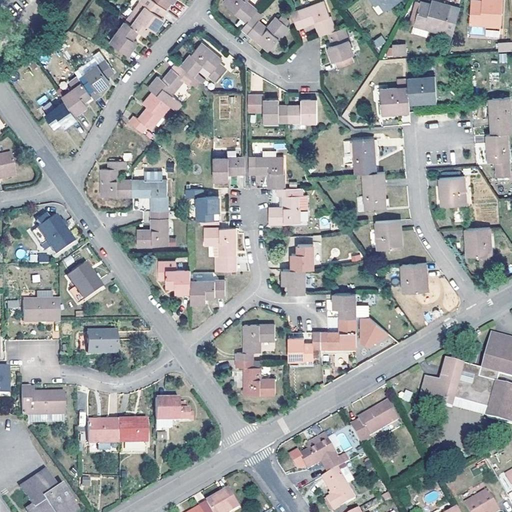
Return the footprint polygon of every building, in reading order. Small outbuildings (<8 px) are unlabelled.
[(140,31),(146,35),(151,27),(156,31),(165,18),(162,16),(167,9),(166,9),(154,0),(141,0),(126,21),(140,31)] [(154,0),(166,9),(171,3),(173,4),(176,0),(154,0)] [(226,0),(224,3),(248,22),(253,16),(258,10),(246,1),(246,0),(226,0)] [(373,0),(377,5),(379,2),(385,11),(400,0),(373,0)] [(503,0),(482,0),(482,1),(478,1),(472,0),(470,24),(502,26),(503,0)] [(415,25),(453,35),(460,8),(436,1),(435,5),(431,4),(422,1),(415,25)] [(316,21),(321,36),(330,32),(336,30),(326,2),(292,13),(298,28),(316,21)] [(263,14),(258,10),(253,16),(259,21),(263,14)] [(248,22),(243,28),(270,50),(289,27),(287,25),(290,22),(282,15),(279,19),(277,17),(267,29),(259,21),(253,16),(248,22)] [(134,40),(140,31),(126,21),(111,42),(128,55),(137,42),(134,40)] [(336,30),(330,32),(334,45),(329,47),(334,61),(337,61),(339,67),(353,62),(351,55),(354,54),(344,27),(336,30)] [(381,35),(372,41),(377,48),(386,43),(381,35)] [(511,41),(499,43),(499,51),(511,49),(511,41)] [(201,43),(182,66),(194,76),(197,72),(202,66),(211,73),(210,76),(216,80),(225,69),(219,64),(222,61),(201,43)] [(406,56),(406,44),(389,45),(390,57),(406,56)] [(92,83),(86,86),(93,97),(95,99),(101,95),(98,91),(110,82),(107,77),(114,72),(106,59),(85,73),(92,83)] [(159,76),(149,88),(153,92),(165,101),(184,78),(187,81),(194,86),(195,88),(201,82),(195,77),(194,76),(182,66),(178,63),(164,80),(159,76)] [(206,80),(198,73),(195,77),(201,82),(202,84),(206,80)] [(74,90),(63,97),(66,102),(76,114),(88,106),(86,102),(93,97),(86,86),(78,76),(70,83),(74,90)] [(407,78),(409,99),(425,98),(425,102),(437,101),(436,76),(407,78)] [(395,109),(410,108),(410,103),(409,99),(407,78),(397,79),(398,87),(381,88),(382,114),(395,113),(395,109)] [(192,89),(194,86),(187,81),(185,83),(192,89)] [(130,121),(143,132),(147,126),(151,129),(170,106),(165,101),(153,92),(144,104),(148,108),(139,119),(135,116),(130,121)] [(249,96),(249,110),(264,110),(264,121),(289,122),(288,106),(279,106),(279,100),(264,100),(263,95),(249,96)] [(507,133),(511,132),(511,122),(510,96),(489,98),(491,134),(507,133)] [(93,97),(86,102),(88,106),(96,101),(95,99),(93,97)] [(288,106),(289,122),(317,121),(317,100),(302,99),(302,106),(288,106)] [(76,114),(66,102),(46,115),(55,128),(60,124),(62,128),(65,127),(65,128),(78,119),(76,114)] [(511,175),(507,133),(491,134),(487,134),(489,161),(497,160),(501,160),(501,162),(497,163),(498,175),(511,175)] [(353,140),(356,173),(364,173),(377,172),(374,138),(353,140)] [(344,154),(352,153),(351,140),(343,141),(344,154)] [(249,174),(269,173),(269,188),(278,188),(284,188),(284,157),(277,158),(276,151),(263,151),(263,158),(249,157),(249,174)] [(0,155),(0,178),(15,176),(11,153),(5,155),(0,155)] [(246,174),(245,157),(214,158),(214,180),(229,180),(229,174),(246,174)] [(102,196),(133,196),(133,180),(119,181),(119,169),(125,169),(125,161),(110,161),(109,169),(102,168),(102,196)] [(377,172),(364,173),(366,209),(387,207),(384,172),(377,172)] [(254,176),(255,188),(266,187),(266,175),(254,176)] [(465,176),(443,177),(444,193),(440,193),(442,205),(467,204),(465,176)] [(152,211),(168,210),(167,181),(133,180),(133,196),(152,196),(152,211)] [(269,214),(269,223),(299,223),(300,208),(300,196),(303,196),(303,195),(303,188),(284,188),(278,188),(278,195),(280,195),(284,195),(284,207),(280,207),(269,207),(269,214)] [(201,221),(214,221),(214,212),(219,212),(219,196),(203,197),(203,189),(187,189),(187,197),(197,197),(197,221),(201,221)] [(303,196),(300,196),(300,208),(308,208),(308,195),(303,195),(303,196)] [(168,245),(168,210),(152,211),(152,230),(137,230),(137,246),(168,245)] [(56,215),(32,231),(41,245),(46,241),(50,247),(55,254),(74,242),(56,215)] [(403,247),(402,219),(376,221),(378,248),(403,247)] [(492,254),(491,226),(465,228),(467,256),(480,255),(491,255),(492,254)] [(235,228),(230,227),(205,227),(205,243),(220,243),(221,256),(217,256),(217,271),(236,271),(235,228)] [(45,250),(50,247),(46,241),(41,245),(45,250)] [(305,269),(313,269),(314,244),(298,244),(298,253),(292,253),(291,268),(305,269)] [(39,255),(39,264),(48,263),(47,255),(39,255)] [(491,255),(480,255),(480,264),(492,264),(491,255)] [(176,291),(191,291),(191,280),(191,270),(175,270),(175,261),(159,261),(159,275),(167,276),(166,279),(167,286),(175,286),(176,291)] [(85,263),(67,276),(76,287),(69,291),(78,303),(84,299),(84,300),(102,287),(85,263)] [(422,263),(402,264),(404,292),(429,290),(428,278),(424,278),(422,263)] [(289,294),(305,294),(305,269),(291,268),(283,269),(283,284),(290,284),(289,294)] [(191,291),(191,302),(207,302),(206,295),(226,296),(225,280),(191,280),(191,291)] [(59,321),(59,299),(53,299),(52,291),(37,292),(36,300),(23,299),(24,322),(59,321)] [(340,317),(356,316),(369,316),(369,304),(356,305),(355,292),(334,293),(335,309),(340,309),(340,317)] [(399,314),(403,310),(399,305),(395,308),(399,314)] [(356,348),(356,316),(340,317),(341,332),(331,331),(328,332),(321,332),(321,348),(356,348)] [(374,318),(359,319),(360,344),(386,343),(386,327),(374,327),(374,318)] [(237,360),(253,360),(253,352),(260,352),(260,340),(275,339),(275,324),(243,324),(243,352),(237,352),(237,360)] [(116,331),(87,331),(87,353),(117,352),(116,331)] [(321,332),(313,332),(313,343),(304,343),(304,337),(288,337),(289,359),(313,359),(313,348),(321,348),(321,332)] [(440,381),(425,377),(420,399),(445,405),(454,407),(456,399),(490,409),(487,417),(511,423),(511,385),(497,381),(500,373),(511,376),(511,338),(491,333),(482,369),(446,359),(440,381)] [(253,367),(253,360),(237,360),(237,367),(245,367),(245,394),(276,394),(275,378),(260,379),(260,367),(253,367)] [(31,392),(30,385),(21,385),(21,414),(26,414),(27,422),(49,421),(48,413),(64,413),(64,392),(31,392)] [(405,389),(401,398),(409,401),(413,392),(405,389)] [(155,420),(170,419),(193,419),(192,411),(189,412),(189,408),(185,409),(185,402),(179,402),(179,397),(155,398),(155,420)] [(360,420),(351,425),(362,444),(371,439),(369,435),(399,419),(389,401),(359,417),(360,420)] [(64,421),(64,413),(48,413),(49,421),(64,421)] [(119,442),(147,441),(147,418),(117,419),(118,442),(119,442)] [(118,442),(117,419),(100,419),(100,421),(87,421),(88,443),(97,442),(97,450),(109,450),(109,442),(118,442)] [(328,473),(344,464),(350,460),(345,454),(339,458),(325,434),(307,445),(310,450),(301,455),(308,469),(322,461),(328,473)] [(327,499),(334,511),(356,499),(348,485),(354,481),(344,464),(328,473),(323,477),(333,495),(327,499)] [(43,471),(20,487),(31,503),(26,507),(29,511),(75,511),(79,510),(61,483),(54,488),(43,471)] [(209,505),(212,511),(230,511),(239,507),(230,490),(217,496),(218,499),(209,505)] [(487,491),(466,503),(465,504),(469,511),(497,511),(500,511),(489,490),(487,491)] [(393,497),(390,491),(382,496),(386,501),(393,497)] [(207,502),(209,505),(218,499),(217,496),(207,502)]
